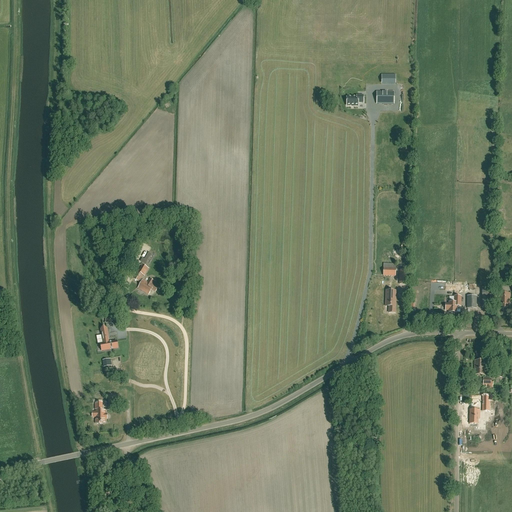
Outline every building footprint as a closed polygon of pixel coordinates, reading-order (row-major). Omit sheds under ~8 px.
[(377,99),(377,104),(382,104),(394,104),(394,92),(377,92),(377,99)] [(347,100),(347,106),(351,106),(358,106),(358,103),(358,102),(359,102),(359,103),(363,103),(363,96),(357,96),(357,97),(352,97),(347,97),(347,98),(347,100)] [(144,259),(142,263),(146,265),(152,254),(149,252),(144,259)] [(133,279),(138,282),(143,275),(144,276),(148,269),(142,265),(141,265),(143,266),(139,271),(138,271),(133,279)] [(396,268),(383,268),(383,276),(395,276),(396,268)] [(408,271),(400,270),(399,284),(408,285),(408,271)] [(158,288),(153,284),(154,281),(150,278),(147,283),(143,280),(138,288),(148,295),(151,290),(155,292),(158,288)] [(386,292),(386,296),(385,307),(389,307),(389,313),(395,313),(396,292),(392,292),(386,292)] [(509,309),(509,293),(499,293),(499,301),(500,301),(500,309),(509,309)] [(454,296),(454,303),(449,303),(449,313),(456,313),(456,307),(461,307),(461,297),(454,296)] [(476,309),(476,297),(467,297),(468,309),(476,309)] [(103,344),(101,344),(102,351),(118,348),(116,341),(109,343),(107,329),(101,330),(103,344)] [(485,362),(475,361),(475,375),(484,375),(485,362)] [(483,386),(486,386),(486,388),(493,388),(493,380),(491,380),(491,379),(483,379),(483,386)] [(114,403),(120,403),(120,395),(109,395),(109,402),(111,402),(111,401),(114,401),(114,403)] [(105,419),(106,419),(107,419),(107,414),(106,414),(105,414),(105,411),(102,411),(102,409),(102,403),(96,403),(96,404),(95,404),(95,406),(95,410),(96,410),(96,413),(92,413),(92,417),(96,417),(96,420),(95,420),(95,424),(96,424),(102,424),(102,423),(105,423),(105,419)] [(469,419),(469,425),(478,425),(478,419),(477,419),(477,416),(478,416),(478,410),(472,410),(471,410),(469,410),(469,416),(470,416),(470,419),(469,419)] [(126,495),(136,492),(134,486),(130,487),(130,489),(125,491),(126,495)]
